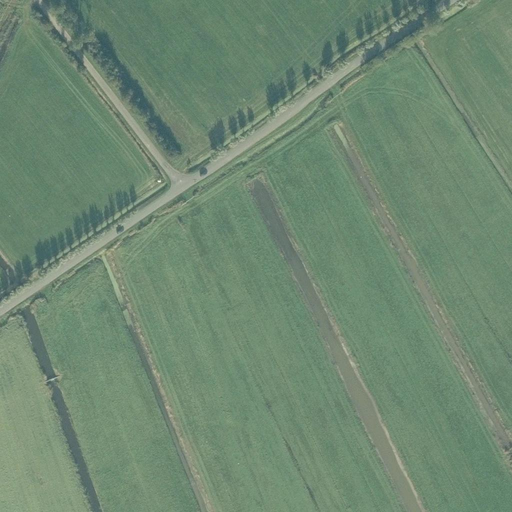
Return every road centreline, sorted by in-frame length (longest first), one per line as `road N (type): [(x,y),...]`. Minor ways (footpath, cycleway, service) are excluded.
road 1 (unclassified): [(182,186),(451,0)]
road 2 (unclassified): [(182,186),(38,0)]
road 3 (unclassified): [(182,186),(0,311)]
